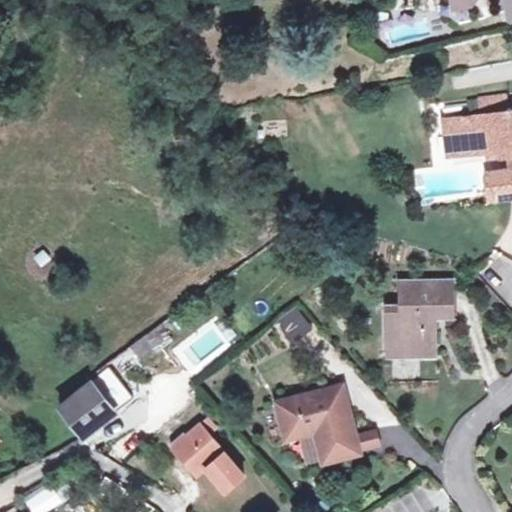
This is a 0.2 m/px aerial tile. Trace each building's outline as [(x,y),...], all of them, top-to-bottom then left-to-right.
[(472,5),(463,0),(451,0),(454,11),(472,5)] [(511,0),(463,0),(472,5),(475,0),(504,0),(509,21),(511,15),(511,0)] [(506,96),(483,99),(485,114),(446,120),(450,152),(510,145),(511,167),(488,171),(491,198),(511,194),(511,110),(508,111),(506,96)] [(452,281),(403,283),(403,307),(390,307),(389,340),(404,340),(403,353),(434,353),(434,315),(452,315),(452,281)] [(295,308),(278,321),(294,340),(310,328),(295,308)] [(172,345),(188,372),(236,345),(220,317),(172,345)] [(404,340),(389,340),(389,353),(403,353),(404,340)] [(106,367),(91,378),(113,407),(128,396),(106,367)] [(91,378),(57,403),(84,435),(117,412),(113,407),(91,378)] [(344,384),(276,401),(286,438),(314,431),(324,462),(360,453),(344,384)] [(201,424),(174,447),(198,474),(205,467),(226,491),(245,474),(201,424)]
